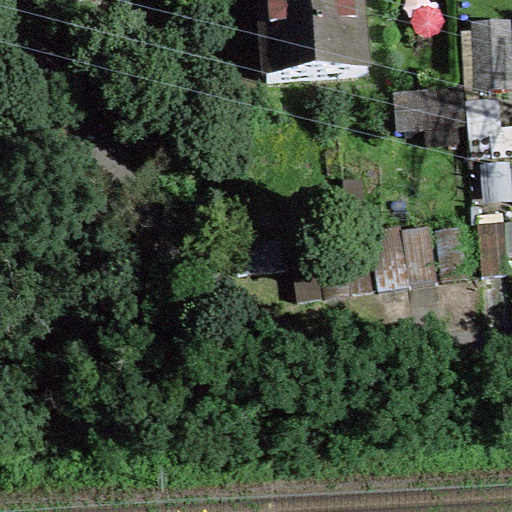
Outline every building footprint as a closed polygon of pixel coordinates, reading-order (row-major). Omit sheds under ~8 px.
[(367,75),(362,0),(261,0),(267,82),(367,75)] [(508,25),(479,27),(482,92),(511,91),(508,25)] [(459,93),(398,98),(401,129),(461,124),(459,93)] [(493,105),(467,108),(470,137),(491,135),(496,134),(493,105)] [(511,156),(511,132),(496,134),(491,135),(493,158),(511,156)] [(504,225),(478,227),(482,278),(508,276),(504,225)] [(462,232),(439,235),(445,285),(468,282),(462,232)] [(430,235),(404,238),(410,290),(436,287),(430,235)] [(401,247),(377,250),(382,293),(406,291),(401,247)] [(346,249),(320,252),(325,300),(351,297),(346,249)] [(374,252),(349,255),(355,297),(379,294),(374,252)] [(320,300),(317,258),(295,260),(298,302),(320,300)]
